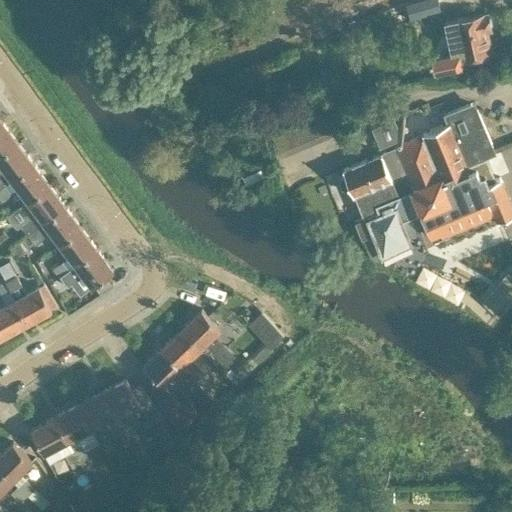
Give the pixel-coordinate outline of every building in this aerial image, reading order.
[(442,11),(439,0),(421,0),(406,4),(410,20),(442,11)] [(468,16),(447,20),(450,35),(442,36),(435,46),(438,56),(433,57),(436,71),(465,64),(463,57),(473,55),(492,51),(488,29),(491,28),(488,12),(468,16)] [(337,13),(310,26),(317,42),(345,29),(337,13)] [(246,61),(236,66),(241,74),(250,69),(246,61)] [(255,126),(270,161),(345,129),(331,95),(255,126)] [(342,175),(340,180),(342,187),(347,189),(352,187),(361,210),(376,203),(399,193),(400,193),(415,186),(468,165),(466,161),(489,153),(495,150),(477,108),(474,109),(471,102),(453,110),(445,113),(449,122),(423,133),(424,134),(383,152),(344,168),(346,173),(342,175)] [(0,154),(18,141),(2,120),(0,121),(0,154)] [(396,120),(373,130),(381,150),(404,140),(396,120)] [(0,187),(34,162),(18,141),(0,154),(0,163),(4,169),(0,172),(0,187)] [(376,203),(361,210),(364,216),(368,215),(375,232),(383,252),(410,241),(401,218),(422,210),(432,235),(433,234),(494,209),(499,219),(511,213),(511,204),(500,176),(495,178),(486,154),(489,153),(466,161),(468,165),(415,186),(400,193),(399,193),(376,203)] [(27,200),(50,184),(34,162),(0,187),(0,197),(2,199),(18,187),(27,200)] [(27,200),(20,206),(28,217),(21,223),(29,233),(45,222),(67,206),(50,184),(27,200)] [(45,222),(29,233),(36,243),(52,231),(60,242),(81,226),(67,206),(45,222)] [(364,216),(355,221),(362,237),(375,232),(368,215),(364,216)] [(76,263),(97,248),(81,226),(60,242),(70,256),(76,263)] [(27,249),(20,240),(10,247),(17,256),(27,249)] [(69,268),(60,274),(68,285),(84,274),(92,286),(106,276),(114,270),(97,248),(76,263),(69,268)] [(8,257),(0,261),(0,270),(5,279),(5,280),(17,274),(8,257)] [(58,276),(69,268),(64,261),(53,268),(58,276)] [(511,275),(508,272),(483,301),(494,310),(511,289),(511,275)] [(15,297),(28,321),(52,308),(39,284),(26,292),(17,274),(5,280),(11,291),(15,297)] [(5,279),(0,281),(0,290),(3,295),(11,291),(5,280),(5,279)] [(0,324),(5,334),(28,321),(15,297),(7,302),(0,305),(0,324)] [(223,355),(208,339),(214,333),(221,327),(202,308),(183,327),(209,355),(216,362),(223,355)] [(249,325),(265,343),(273,352),(286,339),(262,313),(249,325)] [(183,327),(164,345),(200,383),(206,390),(212,385),(206,378),(209,375),(199,365),(209,355),(183,327)] [(265,343),(250,356),(258,365),(273,352),(265,343)] [(162,383),(174,372),(192,391),(200,383),(164,345),(144,364),(156,376),(162,383)] [(250,356),(229,376),(233,379),(238,385),(258,365),(250,356)] [(126,378),(102,390),(115,414),(117,419),(123,429),(137,420),(146,437),(148,436),(154,432),(160,442),(162,446),(176,434),(152,399),(141,384),(132,388),(126,378)] [(232,379),(223,388),(228,393),(238,385),(232,379)] [(79,403),(91,426),(105,419),(115,414),(102,390),(79,403)] [(213,398),(206,390),(197,398),(205,406),(213,398)] [(200,413),(188,396),(179,401),(172,392),(171,393),(159,402),(180,429),(200,413)] [(56,416),(78,456),(88,476),(103,468),(92,449),(86,452),(81,442),(96,434),(91,426),(79,403),(56,416)] [(69,461),(78,456),(56,416),(31,429),(41,446),(44,452),(60,443),(69,461)] [(123,429),(117,419),(108,424),(116,438),(124,433),(125,432),(123,429)] [(153,446),(160,442),(154,432),(148,436),(153,446)] [(32,460),(28,455),(13,441),(0,454),(0,466),(13,479),(18,484),(28,494),(35,487),(21,472),(21,471),(32,460)] [(0,491),(6,486),(13,479),(0,466),(0,491)] [(19,485),(18,484),(11,491),(20,501),(28,494),(19,485)] [(88,510),(102,500),(91,484),(77,493),(88,510)] [(394,501),(395,488),(376,487),(376,501),(394,501)]
